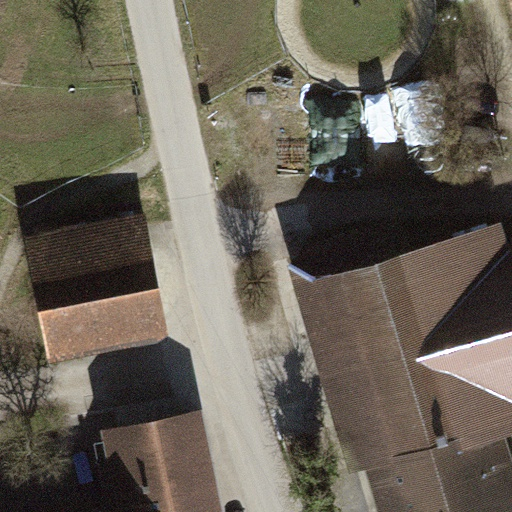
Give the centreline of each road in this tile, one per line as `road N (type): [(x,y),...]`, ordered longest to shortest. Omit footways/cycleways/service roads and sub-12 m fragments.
road 1 (residential): [(197,222),(511,194)]
road 2 (residential): [(197,222),(228,360),(276,511)]
road 3 (track): [(0,385),(228,360)]
road 4 (residential): [(152,0),(197,222)]
